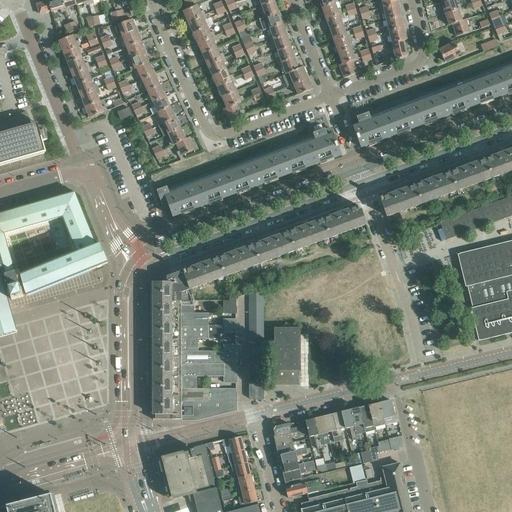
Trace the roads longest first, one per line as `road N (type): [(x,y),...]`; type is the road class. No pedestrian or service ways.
road 1 (residential): [(278,511),(254,415),(392,381),(429,511)]
road 2 (tertiary): [(357,169),(140,251)]
road 3 (tertiary): [(145,265),(362,183)]
road 4 (residential): [(421,359),(362,183)]
road 5 (tertiary): [(511,113),(357,169)]
road 6 (tertiary): [(362,183),(511,128)]
road 7 (residential): [(329,95),(420,61),(411,0)]
road 8 (residential): [(216,135),(176,67),(151,0)]
road 9 (residential): [(81,171),(30,38)]
road 10 (tertiary): [(0,485),(125,447)]
road 11 (tertiary): [(123,433),(0,472)]
